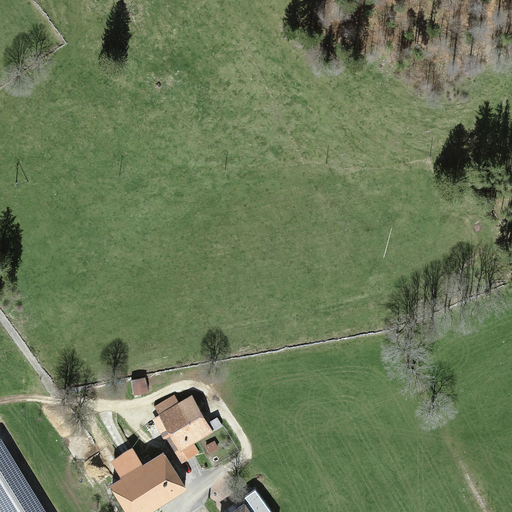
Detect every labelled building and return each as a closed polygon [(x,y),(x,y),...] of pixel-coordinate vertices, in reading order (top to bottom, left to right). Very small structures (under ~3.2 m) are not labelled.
[(131,381),(133,396),(149,395),(147,379),(131,381)] [(175,396),(155,407),(159,415),(154,419),(181,464),(196,455),(191,446),(222,428),(215,417),(206,423),(191,399),(180,405),(175,396)] [(214,440),(205,446),(210,454),(219,448),(214,440)] [(0,511),(44,511),(0,442),(0,511)] [(109,483),(124,511),(147,511),(184,492),(162,453),(141,465),(131,448),(109,461),(119,478),(109,483)] [(251,511),(243,501),(227,511),(251,511)]
